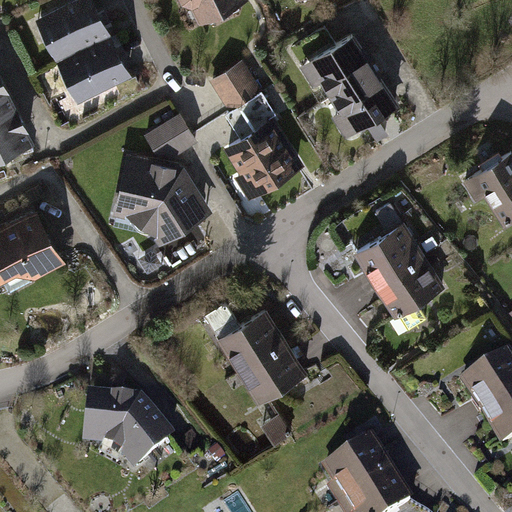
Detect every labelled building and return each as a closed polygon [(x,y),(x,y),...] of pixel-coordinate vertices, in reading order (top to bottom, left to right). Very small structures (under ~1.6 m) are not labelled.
[(78,0),(43,18),(61,54),(108,30),(93,0),(78,0)] [(184,0),(197,25),(246,0),(245,0),(184,0)] [(401,102),(354,31),(296,67),(309,87),(317,82),(336,112),(328,117),(342,139),(366,124),(386,112),(401,102)] [(111,36),(63,60),(81,95),(129,72),(111,36)] [(0,165),(43,143),(0,58),(0,165)] [(258,89),(238,58),(205,79),(225,110),(258,89)] [(288,113),(269,85),(259,91),(226,112),(223,115),(238,139),(221,150),(237,175),(229,181),(245,205),(303,168),(273,122),(288,113)] [(175,111),(139,136),(156,161),(125,154),(112,213),(124,216),(152,238),(157,245),(208,210),(178,166),(160,162),(194,139),(175,111)] [(511,155),(476,176),(508,229),(511,226),(511,155)] [(384,233),(352,251),(390,317),(440,288),(390,201),(372,212),(384,233)] [(74,264),(45,209),(12,227),(9,221),(0,226),(0,273),(15,301),(43,286),(40,282),(74,264)] [(213,340),(255,406),(305,375),(262,309),(213,340)] [(511,355),(470,381),(510,448),(511,446),(511,355)] [(173,442),(141,401),(84,395),(79,445),(102,448),(98,455),(118,466),(122,460),(133,474),(173,442)] [(286,413),(268,424),(281,446),(299,435),(286,413)] [(403,511),(422,501),(381,436),(332,467),(359,511),(403,511)]
